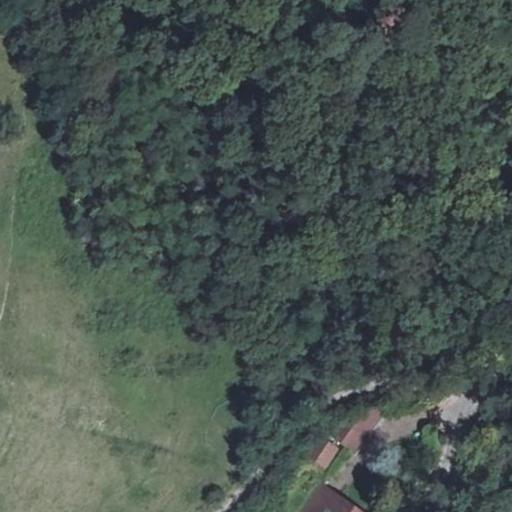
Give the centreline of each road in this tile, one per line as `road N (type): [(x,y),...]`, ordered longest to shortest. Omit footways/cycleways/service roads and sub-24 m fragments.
road 1 (track): [(472,394),(429,380),(346,398),(287,431),(220,511)]
road 2 (residential): [(428,511),(472,394),(511,326)]
